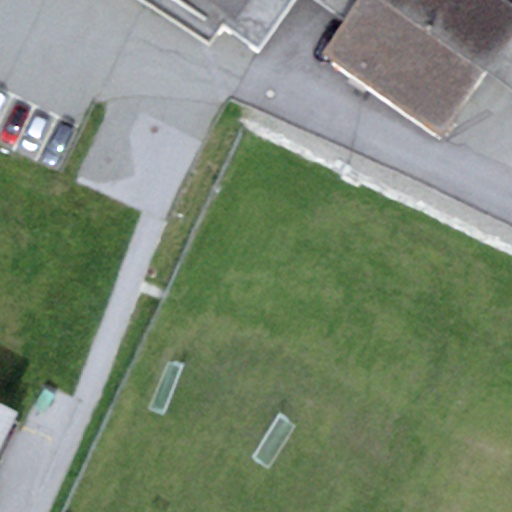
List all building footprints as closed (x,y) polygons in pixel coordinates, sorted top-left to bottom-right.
[(172,0),(220,33),(224,27),(258,51),(294,0),(172,0)] [(311,0),(355,31),(370,9),(358,0),(311,0)] [(333,62),(440,138),(494,60),(511,33),(511,19),(483,0),(376,0),(370,9),(355,31),(333,62)] [(358,0),(370,9),(376,0),(358,0)] [(511,33),(494,60),(511,73),(511,33)]
